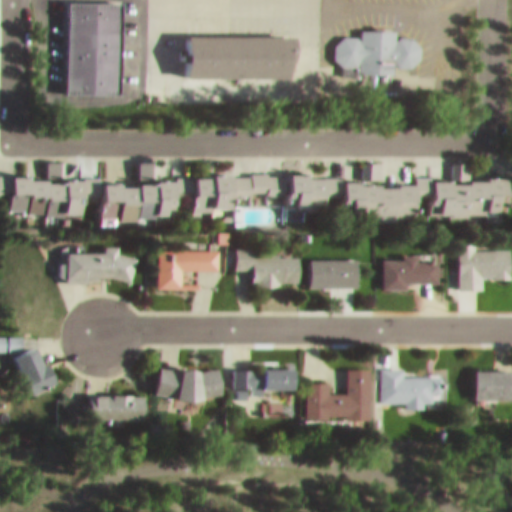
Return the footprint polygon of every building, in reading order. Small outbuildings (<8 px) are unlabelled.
[(63,0),(63,80),(118,80),(118,0),(63,0)] [(380,63),(381,35),(394,35),(394,20),(360,19),(360,27),(336,27),(335,56),(360,56),(360,62),(380,63)] [(296,66),(296,24),(179,25),(179,67),(296,66)] [(346,209),(417,210),(418,189),(434,189),(434,204),(509,206),(510,187),(511,187),(511,168),(470,167),(470,153),(451,153),(451,170),(434,170),(434,167),(415,167),(415,174),(347,172),(346,209)] [(103,173),(105,211),(178,207),(177,187),(191,186),(192,204),(252,201),(251,187),(285,185),(284,164),(103,173)] [(99,169),(12,167),(12,165),(0,165),(0,184),(10,185),(9,201),(25,202),(25,214),(81,216),(82,187),(99,187),(99,169)] [(342,168),(296,166),(296,182),(303,182),(302,198),(311,198),(311,187),(318,187),(317,195),(326,195),(327,186),(341,187),(342,168)] [(511,238),(476,238),(476,233),(460,233),(460,279),(485,279),(485,268),(511,268),(511,238)] [(67,243),(67,254),(60,254),(60,272),(134,272),(134,246),(118,246),(118,237),(104,237),(104,243),(67,243)] [(300,247),(280,246),(280,238),(236,238),(236,260),(266,261),(266,273),(300,274),(300,247)] [(158,280),(195,280),(195,273),(183,273),(183,261),(218,262),(219,241),(158,240),(158,280)] [(410,273),(442,273),(442,245),(404,245),(404,249),(385,249),(385,279),(410,279),(410,273)] [(311,250),(311,277),(362,277),(362,250),(311,250)] [(56,374),(42,336),(14,346),(28,385),(56,374)] [(221,389),(222,360),(159,358),(158,386),(221,389)] [(372,409),(373,358),(349,358),(348,384),(330,383),(330,372),(308,372),(307,408),(372,409)] [(233,359),(233,380),(299,380),(299,359),(233,359)] [(404,366),(403,359),(381,359),(381,396),(444,395),(443,366),(404,366)] [(511,359),(477,360),(477,390),(511,390),(511,359)] [(145,384),(91,384),(91,409),(145,409),(145,384)]
